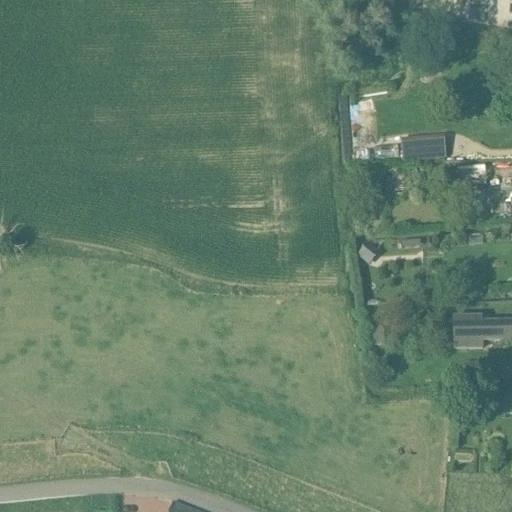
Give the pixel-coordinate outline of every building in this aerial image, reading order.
[(9,0),(9,22),(53,24),(53,0),(9,0)] [(220,29),(202,30),(204,71),(250,68),(248,18),(220,19),(220,29)] [(100,24),(100,74),(145,75),(146,34),(128,34),(128,24),(100,24)] [(399,142),(400,162),(444,160),(443,140),(399,142)] [(511,193),(487,195),(485,163),(460,165),(464,226),(511,223),(511,193)] [(361,170),(361,181),(396,182),(396,171),(361,170)] [(367,249),(359,261),(372,269),(380,257),(367,249)] [(482,346),(511,345),(511,325),(482,326),(482,320),(453,321),(454,352),(482,352),(482,346)] [(382,331),(372,333),(374,347),(384,345),(382,331)] [(511,400),(503,401),(504,417),(511,417),(511,400)]
